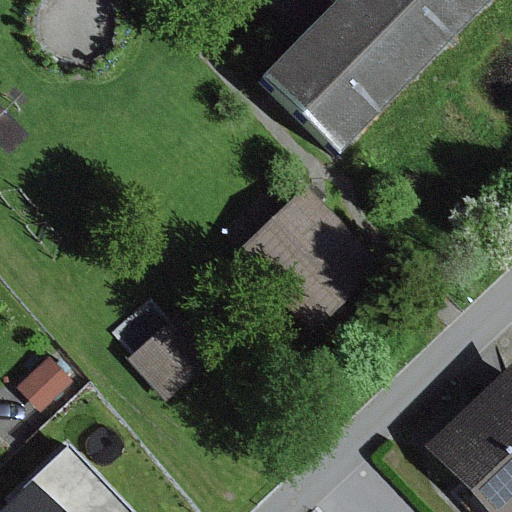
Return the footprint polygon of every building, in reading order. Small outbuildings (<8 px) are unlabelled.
[(328,0),(334,6),(257,84),(335,160),(492,0),(328,0)] [(304,190),(232,256),(308,338),(380,272),(304,190)] [(175,317),(126,360),(162,402),(212,359),(175,317)] [(511,511),(511,369),(509,367),(422,450),(481,511),(511,511)] [(124,511),(67,450),(26,488),(48,511),(124,511)] [(48,511),(26,488),(0,511),(48,511)]
